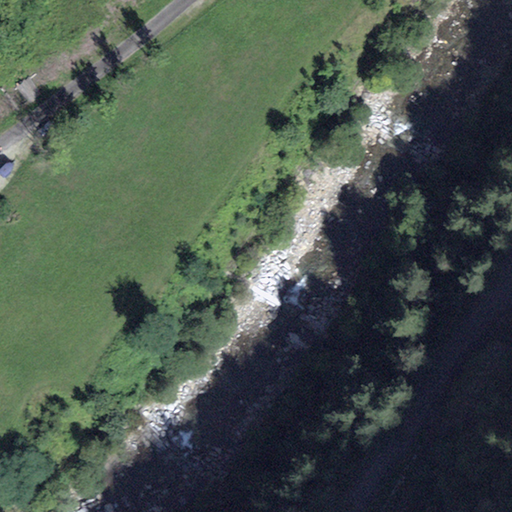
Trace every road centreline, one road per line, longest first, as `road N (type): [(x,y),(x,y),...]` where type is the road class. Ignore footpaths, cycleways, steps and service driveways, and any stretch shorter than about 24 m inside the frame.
road 1 (residential): [(511,280),(414,402),(341,511)]
road 2 (unclassified): [(189,0),(113,75),(0,160)]
